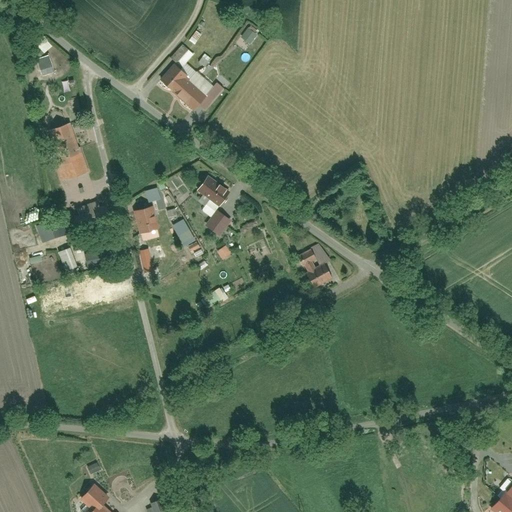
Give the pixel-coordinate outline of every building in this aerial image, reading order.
[(255,32),(243,23),(235,34),(246,43),(255,32)] [(202,66),(208,59),(202,55),(196,61),(202,66)] [(195,102),(199,106),(219,84),(212,78),(200,91),(180,74),(182,71),(169,59),(154,77),(189,108),(195,102)] [(40,121),(39,113),(31,114),(32,122),(40,121)] [(55,177),(83,167),(66,120),(38,129),(55,177)] [(227,187),(204,171),(189,192),(210,207),(199,223),(215,234),(227,217),(213,206),(227,187)] [(142,190),(145,201),(157,198),(155,187),(142,190)] [(54,234),(100,218),(92,197),(84,200),(86,207),(81,209),(79,203),(71,206),(73,212),(69,213),(67,208),(47,215),(54,234)] [(148,201),(128,206),(134,231),(154,226),(148,201)] [(173,208),(164,210),(166,218),(175,216),(173,208)] [(186,248),(195,243),(188,233),(180,238),(186,248)] [(64,234),(57,237),(61,245),(68,241),(64,234)] [(223,244),(214,250),(219,259),(229,253),(223,244)] [(308,283),(327,273),(320,259),(310,264),(307,258),(311,256),(306,244),(291,252),(298,266),(302,264),(304,268),(301,269),(308,283)] [(148,268),(144,245),(135,247),(140,269),(148,268)] [(70,272),(82,268),(75,247),(63,251),(70,272)] [(217,286),(199,299),(206,309),(224,297),(217,286)] [(101,462),(91,467),(95,474),(105,469),(101,462)] [(110,511),(98,501),(105,493),(90,479),(75,495),(87,506),(81,511),(110,511)] [(511,511),(511,479),(489,508),(494,511),(511,511)] [(166,511),(160,495),(141,502),(144,511),(166,511)]
